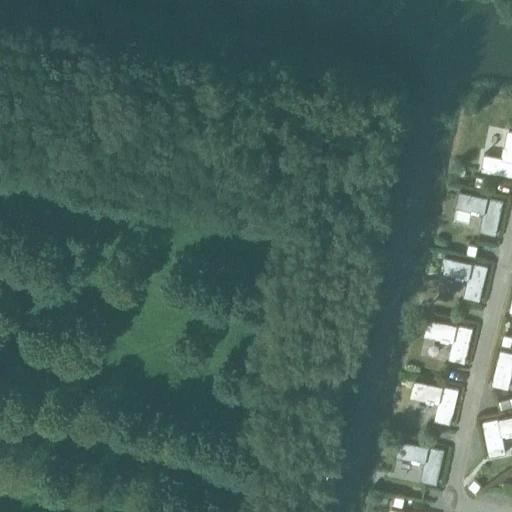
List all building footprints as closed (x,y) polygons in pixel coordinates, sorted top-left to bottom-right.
[(502,157),(484,154),(481,168),(511,173),(511,129),(507,128),(502,157)] [(457,223),(468,182),(439,178),(428,212),(457,223)] [(439,300),(447,267),(420,258),(413,293),(439,300)] [(472,326),(428,316),(424,333),(441,337),(441,338),(449,340),(449,339),(452,340),(448,358),(464,362),(472,326)] [(511,351),(499,348),(491,383),(507,387),(511,369),(511,351)] [(438,401),(433,419),(450,423),(458,388),(414,378),(410,395),(426,399),(426,400),(435,402),(435,401),(438,401)] [(511,414),(482,420),(489,455),(505,452),(502,434),(504,433),(505,435),(511,433),(511,414)] [(421,479),(435,482),(443,448),(400,437),(396,452),(425,460),(421,479)]
